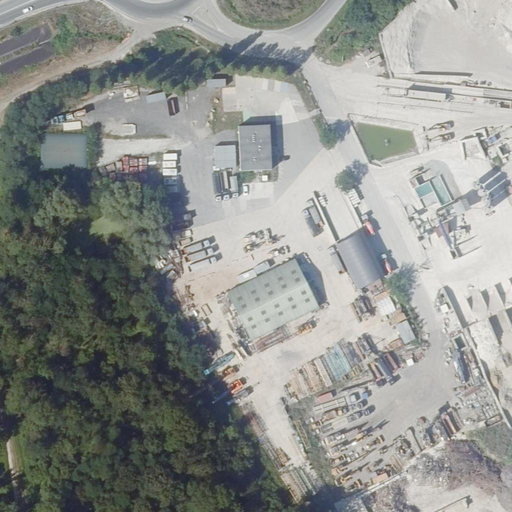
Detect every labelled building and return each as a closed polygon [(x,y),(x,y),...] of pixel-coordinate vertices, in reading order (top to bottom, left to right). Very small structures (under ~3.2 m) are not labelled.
[(408,90),(407,97),(420,99),(444,102),(445,96),(408,90)] [(222,93),(222,106),(235,106),(235,93),(222,93)] [(262,120),(235,123),(241,192),(269,191),(262,120)] [(119,123),(119,136),(136,135),(135,122),(119,123)] [(102,127),(103,134),(118,132),(118,125),(102,127)] [(490,131),(497,146),(502,144),(511,166),(511,151),(500,126),(490,131)] [(88,168),(88,133),(40,133),(40,168),(88,168)] [(490,158),(498,155),(494,145),(486,148),(490,158)] [(147,166),(147,158),(127,159),(128,167),(147,166)] [(455,203),(440,209),(425,173),(412,179),(438,239),(450,233),(444,219),(459,212),(455,203)] [(468,196),(455,201),(460,213),(473,207),(468,196)] [(328,224),(354,214),(350,202),(323,213),(328,224)] [(453,230),(455,239),(471,236),(470,227),(453,230)] [(387,275),(365,229),(336,243),(358,289),(387,275)] [(453,254),(476,246),(474,239),(451,247),(453,254)] [(292,261),(225,293),(247,338),(314,307),(292,261)] [(376,302),(383,316),(397,310),(390,295),(376,302)] [(396,324),(404,344),(416,339),(408,319),(396,324)] [(389,343),(391,349),(402,345),(400,339),(389,343)] [(265,351),(250,359),(254,367),(255,367),(270,393),(288,382),(270,351),(276,347),(273,341),(262,346),(265,351)] [(336,359),(343,357),(339,343),(332,345),(336,359)] [(276,360),(285,369),(291,363),(282,354),(276,360)] [(299,365),(287,375),(296,386),(308,377),(299,365)] [(288,469),(295,466),(288,453),(281,457),(288,469)]
